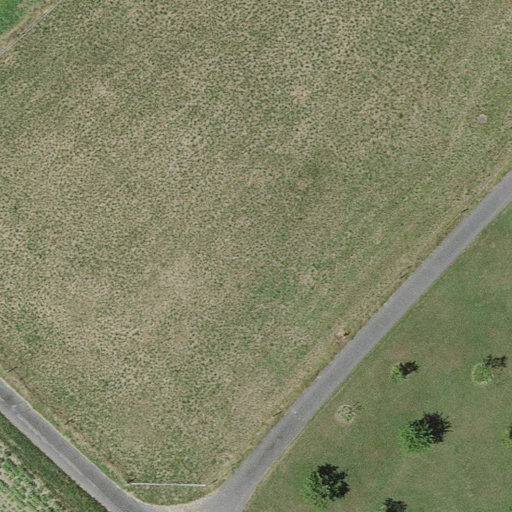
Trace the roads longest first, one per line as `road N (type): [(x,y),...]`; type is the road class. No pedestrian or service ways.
road 1 (track): [(511,186),(333,375),(219,511)]
road 2 (track): [(130,511),(0,398)]
